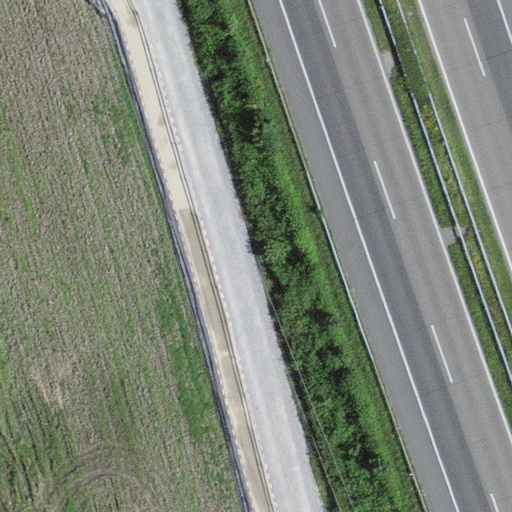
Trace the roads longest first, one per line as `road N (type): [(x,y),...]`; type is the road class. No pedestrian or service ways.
road 1 (motorway): [(319,0),(497,511)]
road 2 (track): [(155,0),(301,511)]
road 3 (motorway): [(511,155),(458,0)]
